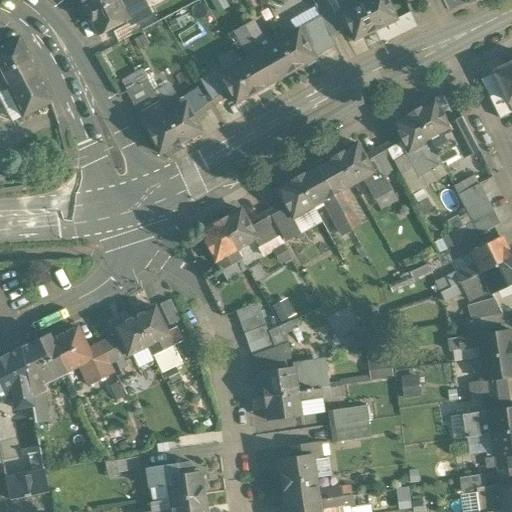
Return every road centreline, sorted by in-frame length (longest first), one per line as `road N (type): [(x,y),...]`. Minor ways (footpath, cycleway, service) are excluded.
road 1 (secondary): [(451,40),(193,181),(137,203)]
road 2 (residential): [(131,257),(160,260),(198,290),(227,372),(243,511)]
road 3 (secondary): [(3,0),(55,46),(137,203)]
road 4 (residential): [(131,257),(88,292),(0,338)]
road 5 (residential): [(511,169),(451,40)]
road 6 (secondary): [(137,203),(0,220)]
